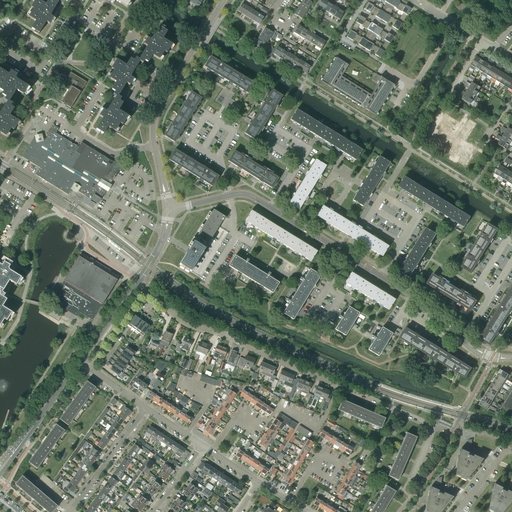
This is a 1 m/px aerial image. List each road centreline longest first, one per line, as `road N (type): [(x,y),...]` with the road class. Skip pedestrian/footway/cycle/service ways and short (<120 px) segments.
road 1 (residential): [(405,491),(433,427),(194,328),(136,283)]
road 2 (tertiary): [(154,118),(224,0)]
road 3 (residential): [(70,511),(146,407)]
